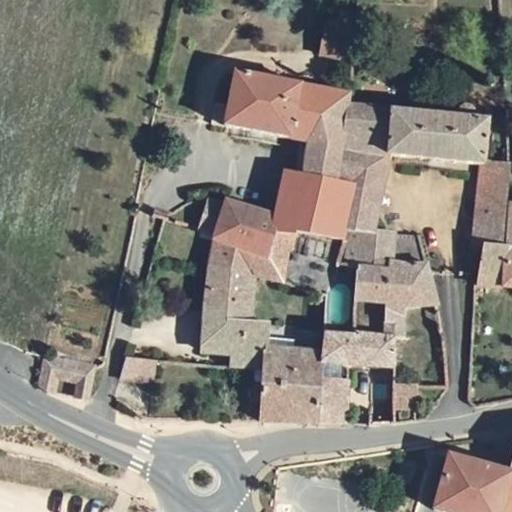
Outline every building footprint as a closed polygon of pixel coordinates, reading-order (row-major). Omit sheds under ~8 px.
[(303,35),(333,39),(337,9),(307,5),(303,35)] [(310,231),(327,88),(329,77),(215,57),(210,90),(206,111),(293,127),(291,142),(285,142),(283,161),(269,159),(263,205),(262,217),(310,231)] [(194,87),(190,108),(206,111),(210,90),(194,87)] [(327,88),(310,231),(307,256),(346,262),(409,252),(402,222),(358,217),(367,140),(414,143),(467,149),(473,103),(327,88)] [(461,192),(492,195),(491,151),(467,149),(461,192)] [(259,240),(262,217),(263,205),(210,188),(205,208),(201,223),(259,240)] [(486,214),(492,215),(492,204),(492,195),(461,192),(456,227),(469,229),(484,230),(486,214)] [(205,208),(174,198),(172,204),(170,214),(201,223),(205,208)] [(158,211),(170,214),(172,204),(161,201),(158,211)] [(486,214),(484,230),(469,229),(464,259),(462,270),(511,271),(511,202),(492,204),(492,215),(486,214)] [(247,359),(237,408),(257,409),(296,410),(307,342),(309,342),(313,320),(341,323),(346,262),(307,256),(310,231),(262,217),(259,240),(201,223),(194,255),(190,284),(228,291),(234,262),(306,279),(293,338),(252,334),(247,359)] [(451,258),(464,259),(469,229),(456,227),(451,258)] [(395,373),(426,374),(424,323),(390,328),(384,298),(416,288),(409,252),(346,262),(341,323),(379,330),(373,411),(382,411),(391,410),(392,409),(395,373)] [(203,351),(247,359),(252,334),(257,310),(226,304),(228,291),(190,284),(181,333),(206,338),(203,351)] [(307,342),(296,410),(321,410),(327,353),(349,356),(344,411),(373,411),(379,330),(341,323),(313,320),(309,342),(307,342)] [(88,362),(57,354),(43,350),(36,386),(82,396),(88,362)] [(120,379),(150,385),(155,363),(125,357),(120,379)] [(511,424),(498,426),(488,467),(511,474),(511,424)] [(449,511),(475,511),(488,467),(423,446),(408,500),(449,511)] [(502,511),(511,480),(511,474),(488,467),(475,511),(502,511)]
